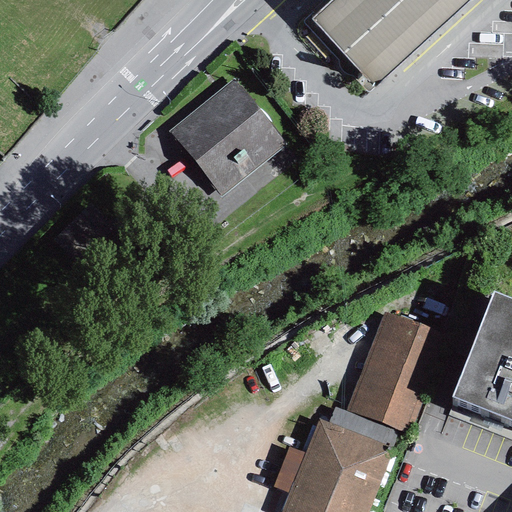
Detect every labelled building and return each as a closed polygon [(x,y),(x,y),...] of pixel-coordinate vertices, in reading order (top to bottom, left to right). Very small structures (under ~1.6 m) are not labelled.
[(330,0),(311,18),(374,86),(468,0),(330,0)] [(286,144),(234,80),(169,130),(221,196),(286,144)] [(440,335),(378,312),(341,410),(403,434),(440,335)] [(511,441),(511,318),(494,312),(452,418),(511,441)] [(374,511),(398,451),(312,419),(276,511),(374,511)]
